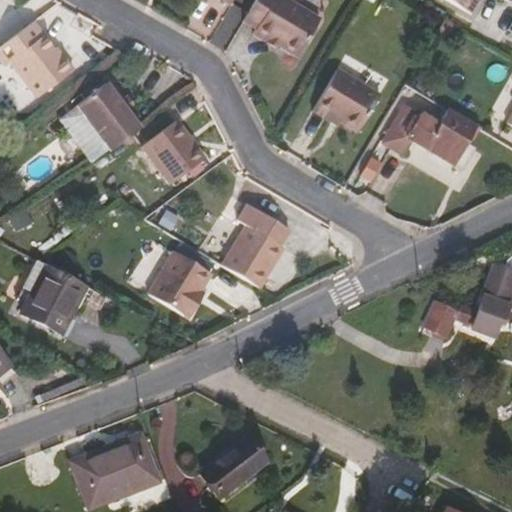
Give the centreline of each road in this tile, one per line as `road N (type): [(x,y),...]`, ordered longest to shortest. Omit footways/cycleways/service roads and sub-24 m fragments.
road 1 (residential): [(87,0),(190,59),(243,154),(377,242),(388,266)]
road 2 (residential): [(193,362),(400,473),(382,511)]
road 3 (residential): [(388,266),(193,362)]
road 4 (residential): [(193,362),(0,440)]
road 5 (residential): [(511,205),(388,266)]
